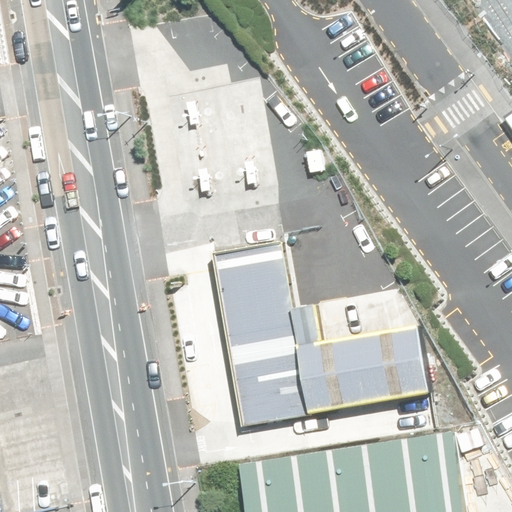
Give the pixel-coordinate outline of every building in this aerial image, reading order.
[(472,0),(449,0),(467,23),(481,12),(472,0)] [(327,172),(324,151),(309,153),(312,174),(327,172)] [(283,243),(217,253),(245,430),(313,417),(301,347),(283,243)] [(301,347),(313,417),(433,393),(420,327),(301,347)] [(244,464),(250,511),(467,511),(455,433),(244,464)] [(0,457),(0,511),(6,511),(10,511),(0,457)]
